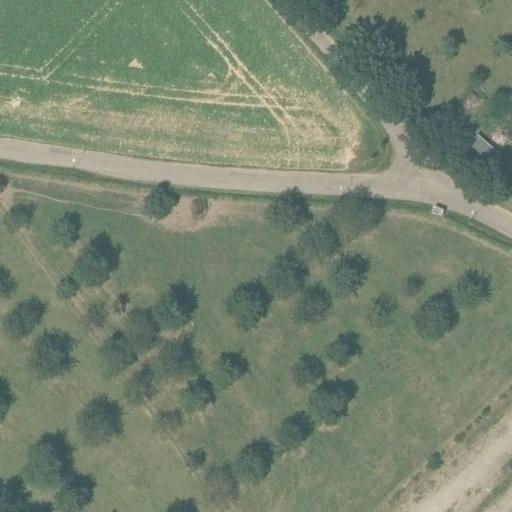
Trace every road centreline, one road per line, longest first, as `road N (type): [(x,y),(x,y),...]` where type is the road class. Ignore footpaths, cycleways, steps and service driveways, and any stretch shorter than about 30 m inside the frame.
road 1 (tertiary): [(405,188),(212,178),(0,148)]
road 2 (unclassified): [(405,188),(405,145),(389,116),(286,0)]
